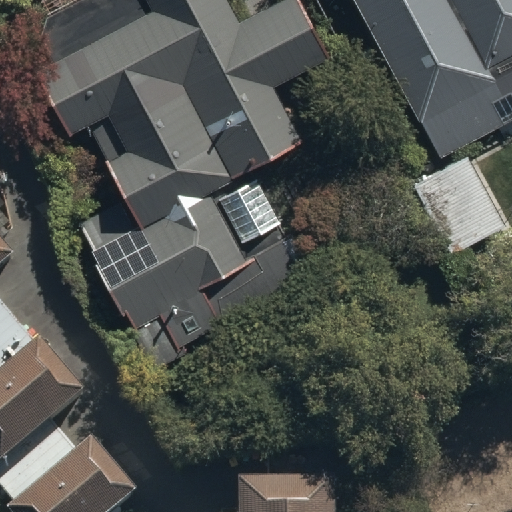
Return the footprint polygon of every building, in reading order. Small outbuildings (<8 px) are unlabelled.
[(76,212),(153,361),(312,281),(287,230),(242,252),(205,177),(298,130),(271,76),(328,47),(303,0),(255,0),(240,8),(235,0),(59,0),(47,6),(29,55),(66,125),(87,114),(125,186),(76,212)] [(511,0),(356,0),(440,153),(511,113),(511,0)] [(506,224),(465,150),(414,178),(456,252),(506,224)] [(0,482),(9,494),(2,499),(12,511),(100,511),(134,485),(89,429),(72,442),(46,410),(77,386),(37,334),(29,340),(0,306),(0,254),(10,246),(0,234),(0,176),(1,175),(0,174),(0,482)] [(217,511),(216,511),(329,511),(330,470),(233,470),(233,511),(217,511)]
